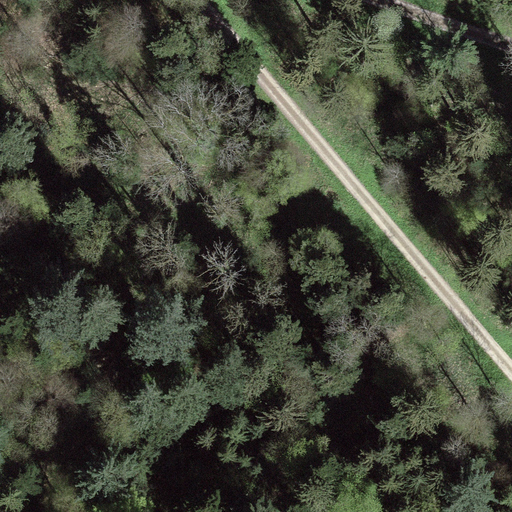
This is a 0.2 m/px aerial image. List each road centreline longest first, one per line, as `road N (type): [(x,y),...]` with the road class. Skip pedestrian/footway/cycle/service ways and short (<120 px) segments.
road 1 (track): [(511,371),(203,0)]
road 2 (track): [(374,0),(511,46)]
